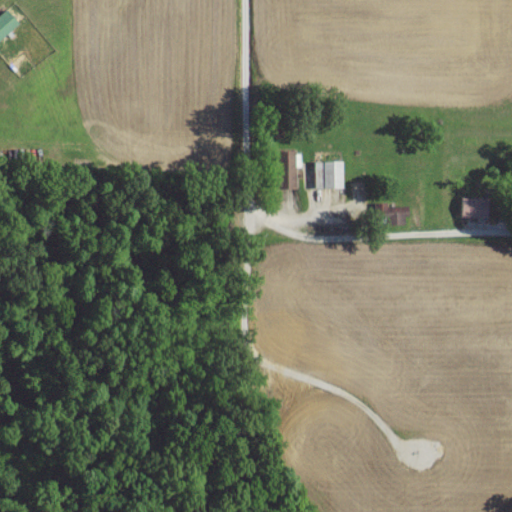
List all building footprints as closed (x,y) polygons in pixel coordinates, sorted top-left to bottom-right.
[(0,42),(17,27),(4,14),(0,18),(0,42)] [(271,193),(294,193),(294,155),(271,155),(271,193)] [(313,193),(341,193),(341,165),(313,165),(313,193)] [(459,202),(459,222),(489,222),(489,202),(459,202)] [(406,209),(373,209),(373,229),(406,229),(406,209)] [(280,324),(270,324),(270,342),(280,342),(280,324)]
